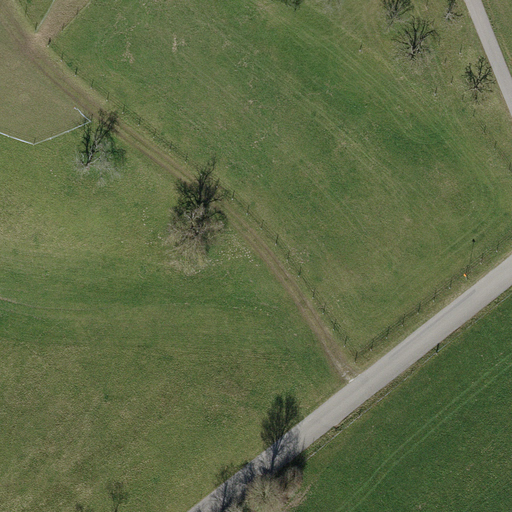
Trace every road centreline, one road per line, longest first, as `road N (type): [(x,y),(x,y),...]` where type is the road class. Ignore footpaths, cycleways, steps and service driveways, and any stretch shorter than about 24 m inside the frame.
road 1 (track): [(357,398),(289,279),(207,190),(54,75),(0,6)]
road 2 (residential): [(511,274),(216,511)]
